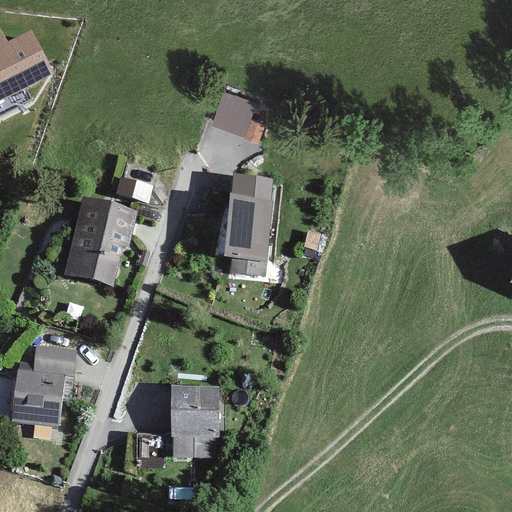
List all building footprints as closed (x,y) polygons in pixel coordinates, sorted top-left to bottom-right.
[(0,99),(52,73),(31,31),(8,42),(0,26),(0,99)] [(223,85),(210,118),(258,136),(271,103),(223,85)] [(119,176),(115,194),(148,201),(152,184),(119,176)] [(267,277),(274,184),(227,181),(220,273),(267,277)] [(136,214),(78,201),(60,280),(119,293),(136,214)] [(74,377),(78,351),(36,346),(33,371),(18,369),(12,420),(60,426),(65,376),(74,377)] [(222,395),(171,390),(166,450),(216,454),(222,395)]
